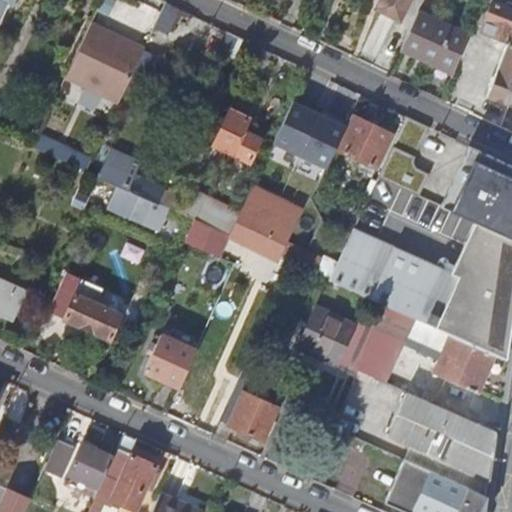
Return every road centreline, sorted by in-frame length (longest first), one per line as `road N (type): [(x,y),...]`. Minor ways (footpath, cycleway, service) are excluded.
road 1 (residential): [(0,358),(342,511)]
road 2 (residential): [(196,0),(511,148)]
